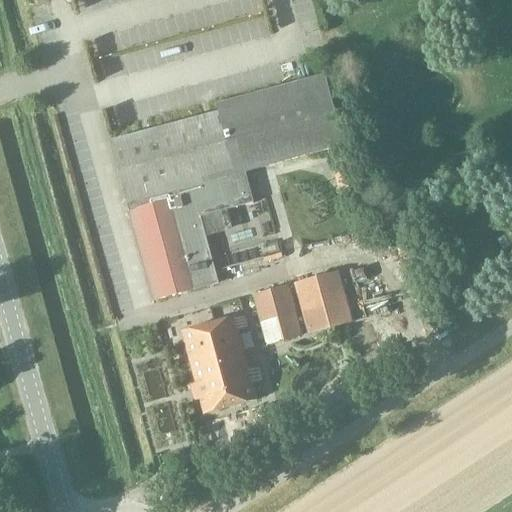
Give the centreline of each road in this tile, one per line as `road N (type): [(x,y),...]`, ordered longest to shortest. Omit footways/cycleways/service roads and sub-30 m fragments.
road 1 (track): [(130,511),(0,32)]
road 2 (secondary): [(63,511),(0,279)]
